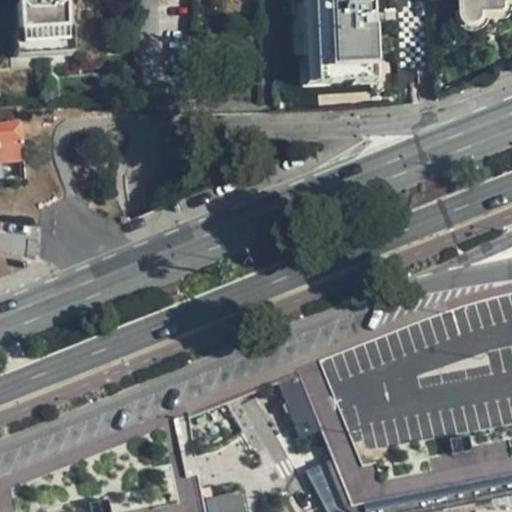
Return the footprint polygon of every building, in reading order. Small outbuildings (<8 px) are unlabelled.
[(19,0),(19,4),(16,5),(17,34),(18,47),(63,44),(63,30),(62,2),(59,2),(58,0),(19,0)] [(326,0),(295,0),(297,26),(328,24),(326,0)] [(505,16),(507,9),(511,8),(511,0),(459,0),(460,24),(471,29),(477,29),(483,19),(505,16)] [(349,23),(328,24),(328,31),(320,40),(321,54),(330,60),(330,70),(340,70),(341,73),(353,73),(353,69),(363,69),(363,58),(366,58),(364,32),(349,33),(349,23)] [(63,44),(18,47),(17,34),(12,34),(13,60),(69,56),(68,30),(63,30),(63,44)] [(289,71),(277,71),(277,106),(289,106),(289,71)] [(0,162),(18,161),(10,109),(0,110),(0,162)] [(321,364),(302,373),(320,417),(325,431),(335,455),(342,452),(344,457),(349,469),(357,489),(359,497),(360,503),(374,500),(406,494),(421,491),(437,489),(455,485),(470,482),(487,479),(503,476),(511,474),(511,417),(355,448),(321,364)] [(301,440),(325,431),(320,417),(302,373),(278,382),(301,440)] [(182,511),(189,511),(196,509),(192,492),(176,419),(148,431),(158,488),(43,510),(32,511),(182,511)] [(201,434),(208,474),(248,466),(240,427),(201,434)] [(440,511),(437,489),(421,491),(406,494),(374,500),(360,503),(359,497),(357,489),(349,469),(344,457),(334,461),(351,505),(358,511),(440,511)] [(509,510),(511,509),(511,474),(503,476),(509,510)] [(493,511),(497,511),(509,510),(503,476),(487,479),(493,511)] [(476,511),(493,511),(487,479),(470,482),(476,511)] [(455,485),(459,511),(476,511),(470,482),(455,485)] [(440,511),(459,511),(455,485),(437,489),(440,511)] [(201,497),(192,492),(196,509),(196,511),(202,511),(203,511),(201,497)]
